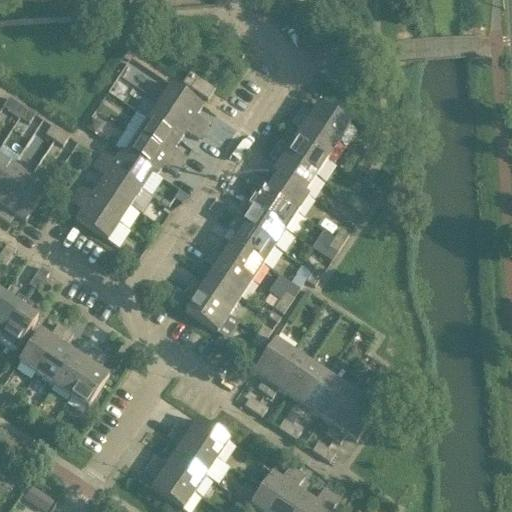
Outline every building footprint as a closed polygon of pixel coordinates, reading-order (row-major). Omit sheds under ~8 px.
[(189,75),(182,86),(207,103),(214,92),(189,75)] [(171,88),(159,106),(203,135),(209,127),(196,118),(203,109),(171,88)] [(3,109),(3,110),(11,115),(20,121),(26,112),(17,106),(8,100),(3,109)] [(148,123),(179,144),(186,133),(199,142),(203,135),(159,106),(148,123)] [(302,110),(296,119),(337,146),(349,129),(316,107),(311,116),(302,110)] [(26,112),(20,121),(28,126),(34,118),(26,112)] [(108,120),(96,113),(85,129),(96,137),(108,120)] [(326,163),(337,146),(296,119),(293,125),(301,131),(294,142),(326,163)] [(148,123),(136,140),(180,169),(186,160),(174,152),(179,144),(148,123)] [(60,135),(51,129),(45,138),(54,143),(60,135)] [(60,135),(54,143),(62,149),(68,140),(60,135)] [(125,156),(152,175),(157,178),(164,168),(176,176),(180,169),(136,140),(125,156)] [(315,180),(326,163),(294,142),(288,151),(279,145),(274,153),(315,180)] [(304,197),(315,180),(274,153),(270,159),(279,165),(272,176),(276,178),(275,179),(303,197),(304,197)] [(362,162),(371,168),(377,159),(368,153),(362,162)] [(141,192),(152,175),(125,156),(121,154),(114,164),(101,155),(96,163),(141,192)] [(0,186),(12,169),(0,161),(0,186)] [(365,176),(371,168),(362,162),(356,171),(365,176)] [(98,189),(130,210),(141,192),(96,163),(91,170),(105,179),(98,189)] [(29,181),(12,169),(0,186),(0,220),(1,221),(29,181)] [(261,182),(255,190),(296,217),(308,200),(304,197),(303,197),(275,179),(270,188),(261,182)] [(29,181),(1,221),(9,227),(15,218),(25,225),(46,193),(29,181)] [(118,227),(130,210),(98,189),(92,197),(79,188),(73,197),(118,227)] [(285,234),(296,217),(255,190),(251,197),(259,203),(253,213),(285,234)] [(82,214),(75,224),(107,245),(118,227),(73,197),(68,205),(82,214)] [(354,212),(360,203),(351,197),(345,206),(354,212)] [(362,217),(368,208),(360,203),(354,212),(362,217)] [(161,207),(156,215),(165,221),(171,213),(161,207)] [(285,234),(253,213),(247,222),(238,216),(233,224),(274,251),(285,234)] [(233,224),(228,231),(237,237),(230,247),(263,268),(274,251),(233,224)] [(339,232),(333,242),(342,248),(348,239),(339,232)] [(337,256),(342,248),(333,242),(328,250),(337,256)] [(216,250),(210,258),(251,285),(263,268),(230,247),(224,256),(216,250)] [(6,248),(0,256),(9,262),(15,254),(6,248)] [(0,268),(3,271),(9,262),(0,256),(0,268)] [(210,258),(206,265),(215,271),(208,281),(240,302),(251,285),(210,258)] [(317,266),(311,276),(320,282),(326,272),(317,266)] [(48,276),(40,270),(34,279),(43,285),(48,276)] [(311,276),(305,284),(314,290),(320,282),(311,276)] [(37,293),(43,285),(34,279),(28,288),(37,293)] [(193,284),(188,292),(229,319),(240,302),(208,281),(202,290),(193,284)] [(217,337),(229,319),(188,292),(183,299),(192,305),(185,316),(217,337)] [(285,294),(279,303),(288,309),(294,300),(285,294)] [(12,306),(2,299),(0,302),(0,340),(25,301),(18,297),(12,306)] [(0,340),(0,344),(16,355),(37,322),(27,315),(33,306),(25,301),(0,340)] [(279,303),(273,312),(282,318),(288,309),(279,303)] [(35,377),(65,333),(58,328),(49,340),(39,334),(18,365),(35,377)] [(262,328),(256,338),(265,343),(271,334),(262,328)] [(73,338),(65,333),(35,377),(52,388),(74,357),(65,351),(73,338)] [(251,346),(260,352),(265,343),(256,338),(251,346)] [(258,392),(265,397),(292,357),(274,345),(253,377),(263,384),(258,392)] [(69,400),(99,355),(92,350),(83,363),(74,357),(52,388),(69,400)] [(107,360),(99,355),(69,400),(87,412),(109,380),(98,373),(107,360)] [(309,368),(292,357),(265,397),(273,403),(279,394),(288,400),(309,368)] [(284,423),(278,431),(286,437),(292,429),(292,428),(298,419),(299,420),(326,380),(309,368),(288,400),(298,407),(292,416),(290,414),(284,423)] [(343,391),(326,380),(299,420),(307,426),(313,417),(322,423),(343,391)] [(360,403),(333,443),(341,448),(347,439),(357,446),(378,414),(387,401),(369,389),(360,403)] [(343,391),(322,423),(331,429),(325,438),(333,443),(360,403),(343,391)] [(244,409),(253,415),(258,406),(250,400),(244,409)] [(253,415),(261,421),(267,412),(258,406),(253,415)] [(217,463),(229,445),(214,435),(196,424),(190,433),(178,425),(172,434),(217,463)] [(292,429),(286,437),(295,443),(301,434),(292,429)] [(173,459),(205,481),(217,463),(172,434),(168,441),(180,449),(173,459)] [(311,454),(320,460),(326,451),(317,445),(311,454)] [(326,451),(320,460),(329,466),(335,457),(326,451)] [(194,498),(205,481),(173,459),(167,467),(155,459),(150,468),(194,498)] [(158,483),(151,493),(150,494),(176,511),(184,511),(194,498),(150,468),(145,475),(158,483)] [(255,511),(272,511),(297,475),(289,470),(281,483),(271,476),(249,508),(255,511)] [(272,511),(297,511),(306,499),(296,493),(304,480),(297,475),(272,511)] [(32,506),(40,494),(33,489),(25,501),(32,506)] [(297,511),(321,511),(331,498),(323,493),(315,505),(306,499),(297,511)] [(321,511),(332,511),(338,503),(331,498),(321,511)]
